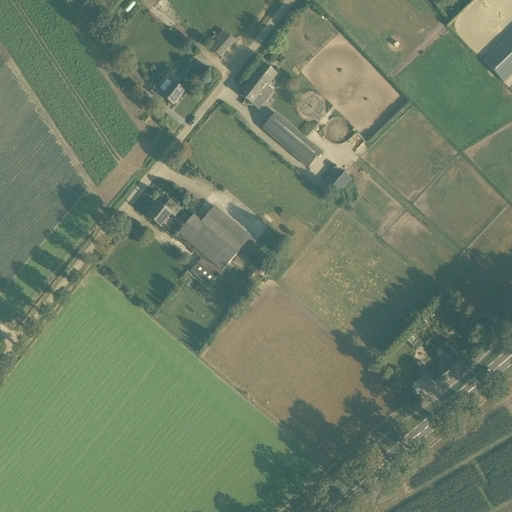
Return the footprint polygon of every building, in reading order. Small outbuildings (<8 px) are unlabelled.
[(83,0),(104,16),(116,0),(83,0)] [(223,34),(211,48),(221,56),(233,42),(223,34)] [(511,34),(483,62),(503,83),(511,74),(511,34)] [(131,64),(124,69),(138,90),(145,85),(131,64)] [(252,105),(276,75),(263,65),(239,95),(252,105)] [(165,94),(160,90),(156,86),(150,93),(160,101),(163,98),(173,106),(184,93),(173,84),(165,94)] [(291,155),(305,139),(281,119),(267,135),(291,155)] [(328,185),(340,195),(354,179),(342,169),(328,185)] [(160,228),(171,214),(176,218),(181,210),(170,201),(164,209),(159,204),(148,218),(160,228)] [(209,288),(215,280),(250,238),(214,208),(200,224),(192,217),(175,237),(201,260),(197,264),(191,272),(209,288)] [(251,271),(241,283),(248,289),(258,278),(260,279),(270,267),(258,257),(248,268),(251,271)] [(447,366),(430,380),(437,388),(464,367),(457,358),(455,360),(449,352),(441,358),(447,366)] [(420,363),(414,367),(421,377),(427,372),(420,363)]
